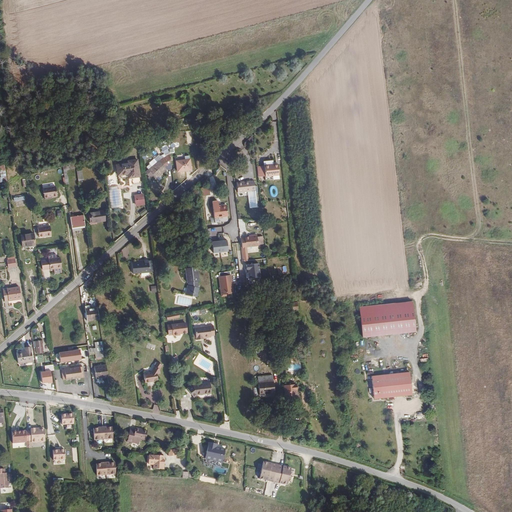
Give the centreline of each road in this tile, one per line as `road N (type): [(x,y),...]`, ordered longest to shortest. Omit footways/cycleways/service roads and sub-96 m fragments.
road 1 (tertiary): [(370,0),(261,121),(0,349)]
road 2 (tertiary): [(0,391),(304,450),(468,511)]
road 3 (track): [(328,47),(114,93),(92,79),(33,82),(11,61)]
road 4 (unknown): [(416,368),(421,396),(398,417),(394,479)]
